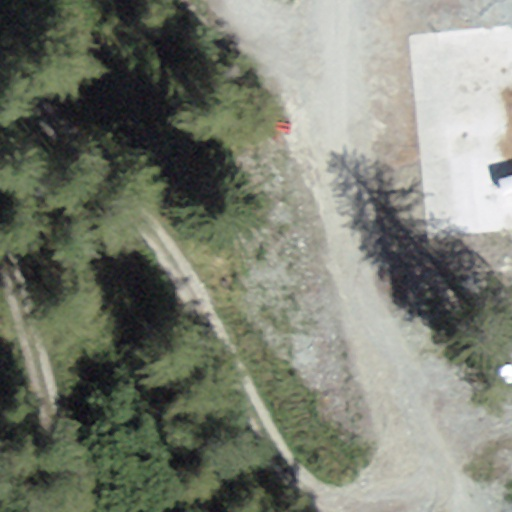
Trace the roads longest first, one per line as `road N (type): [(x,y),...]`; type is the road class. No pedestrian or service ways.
road 1 (track): [(0,68),(116,187),(214,316),(310,499),(333,511)]
road 2 (track): [(387,511),(412,490),(402,418),(360,312),(332,117)]
road 3 (track): [(80,511),(42,338),(0,237)]
road 4 (track): [(265,0),(332,117)]
